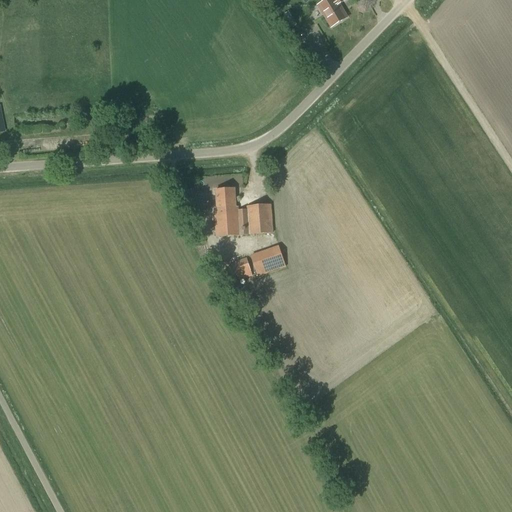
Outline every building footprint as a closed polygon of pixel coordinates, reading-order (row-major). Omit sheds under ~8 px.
[(331,28),(347,18),(339,5),(346,0),(327,0),(318,6),(331,28)] [(297,25),(289,11),(283,15),(292,29),(297,25)] [(236,208),(235,189),(215,190),(216,209),(214,209),(216,238),(273,234),(271,205),(247,207),(247,210),(239,211),(238,207),(236,208)] [(258,277),(286,268),(279,246),(250,256),(258,277)] [(253,276),(246,258),(235,262),(235,263),(229,265),(232,275),(235,274),(238,282),(253,276)]
